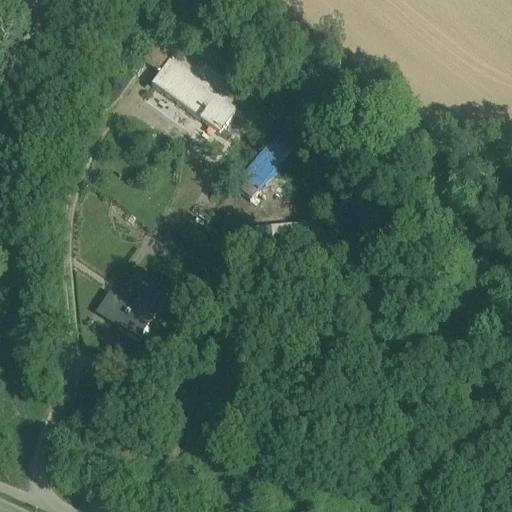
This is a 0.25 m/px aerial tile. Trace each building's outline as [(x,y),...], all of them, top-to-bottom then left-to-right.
[(160,74),(178,50),(156,34),(138,58),(160,74)] [(231,89),(178,50),(160,74),(152,85),(220,135),(237,112),(248,120),(256,110),(245,102),(251,94),(236,83),(231,89)] [(279,135),(236,187),(253,201),(295,150),(279,135)] [(363,220),(257,230),(261,273),(367,263),(363,220)] [(137,269),(118,299),(110,294),(99,311),(122,326),(119,330),(138,343),(156,316),(149,311),(165,287),(137,269)] [(122,326),(99,311),(96,315),(119,330),(122,326)]
